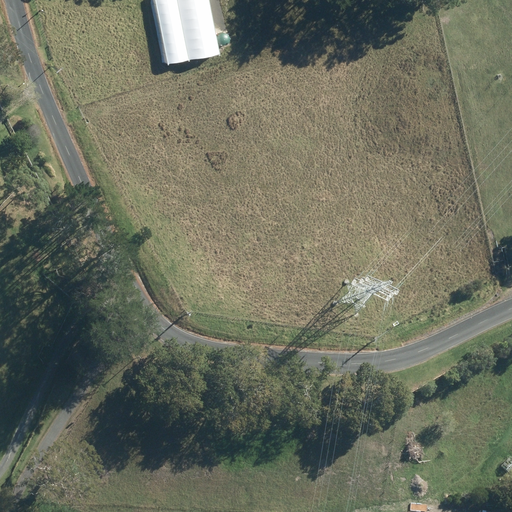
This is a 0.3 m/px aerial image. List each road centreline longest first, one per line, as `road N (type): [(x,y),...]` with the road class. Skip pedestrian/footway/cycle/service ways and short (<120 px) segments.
road 1 (unclassified): [(511,307),(424,349),(355,363),(256,358),(176,338),(126,279),(40,88),(13,0)]
road 2 (track): [(18,511),(19,496),(108,333),(139,303)]
road 3 (track): [(126,279),(49,363),(0,455)]
